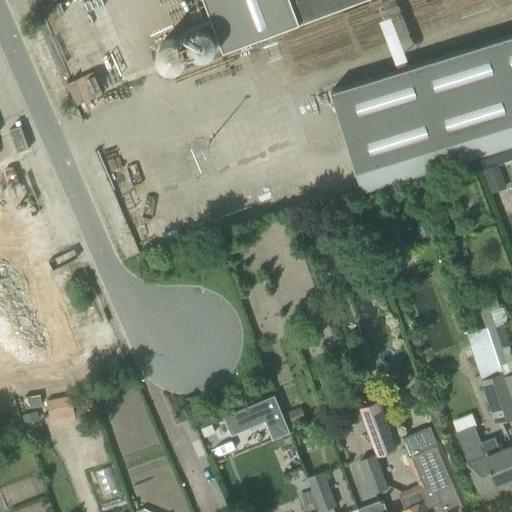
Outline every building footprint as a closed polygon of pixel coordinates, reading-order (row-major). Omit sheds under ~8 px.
[(203,0),(222,51),(361,0),(203,0)] [(511,34),(331,91),(336,109),(362,192),(511,145),(511,34)] [(481,170),(490,194),(506,188),(497,164),(481,170)] [(431,172),(436,187),(449,183),(444,168),(431,172)] [(317,203),(320,212),(332,208),(329,200),(317,203)] [(291,211),(293,221),(307,217),(304,208),(291,211)] [(134,227),(142,248),(182,233),(174,212),(134,227)] [(428,220),(416,222),(418,237),(430,235),(428,220)] [(490,338),(489,338),(501,375),(511,406),(511,356),(508,347),(502,348),(495,326),(499,325),(493,310),(490,311),(486,299),(475,302),(485,328),(486,328),(490,338)] [(511,406),(501,375),(489,338),(469,345),(481,380),(480,380),(494,425),(511,418),(511,406)] [(337,352),(353,395),(370,388),(361,365),(355,367),(348,348),(337,352)] [(45,401),(48,415),(49,419),(74,414),(70,396),(45,401)] [(275,396),(223,416),(231,436),(265,423),(272,441),(290,434),(275,396)] [(300,407),(287,412),(291,421),(303,417),(300,407)] [(36,410),(22,414),(24,422),(38,418),(36,410)] [(363,421),(374,454),(376,457),(394,450),(382,415),(363,421)] [(465,460),(472,477),(479,495),(497,488),(496,483),(511,476),(511,447),(511,445),(499,449),(494,438),(480,443),(473,426),(456,433),(466,460),(465,460)] [(419,489),(399,498),(404,509),(400,510),(401,511),(460,511),(458,506),(459,505),(456,499),(459,498),(433,443),(426,428),(401,439),(408,454),(405,455),(419,489)] [(387,488),(376,457),(374,454),(357,460),(370,495),(387,488)] [(306,477),(313,496),(318,511),(319,511),(320,511),(336,507),(323,471),(306,477)] [(318,511),(313,496),(301,500),(305,511),(317,511),(318,511)] [(358,511),(386,511),(382,500),(357,509),(358,511)]
